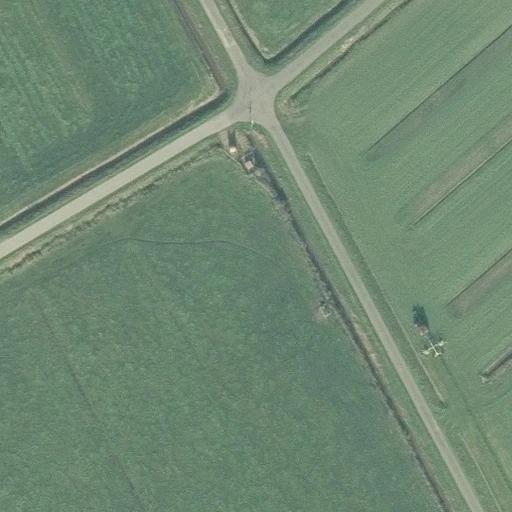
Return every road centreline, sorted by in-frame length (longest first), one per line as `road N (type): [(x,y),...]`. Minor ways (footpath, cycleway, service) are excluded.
road 1 (unclassified): [(476,511),(258,100)]
road 2 (unclassified): [(0,252),(258,100)]
road 3 (unclassified): [(258,100),(376,0)]
